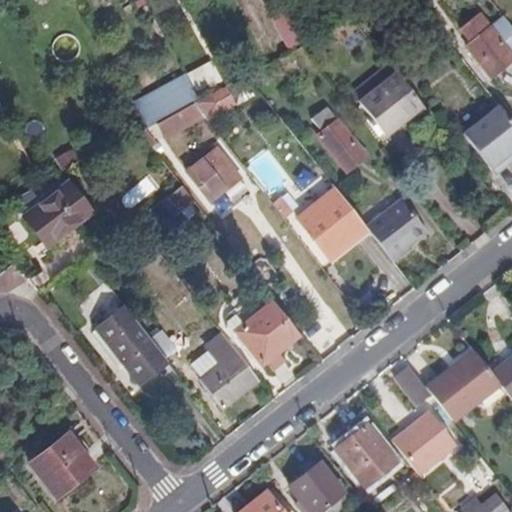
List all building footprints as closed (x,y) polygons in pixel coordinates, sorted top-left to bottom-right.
[(257,0),(286,54),(296,49),(309,42),(285,0),(257,0)] [(490,77),(511,59),(511,31),(502,18),(488,28),(476,13),(453,31),(465,47),(490,77)] [(181,75),(196,103),(223,88),(208,60),(181,75)] [(129,104),(144,131),(152,127),(191,106),(196,103),(181,75),(129,104)] [(383,136),(420,106),(394,75),(357,105),(383,136)] [(511,150),(511,125),(496,105),(461,133),(493,172),(507,161),(504,157),(511,150)] [(199,121),(191,106),(152,127),(160,142),(199,121)] [(362,157),(324,108),(308,120),(317,132),(313,137),(343,173),(362,157)] [(238,179),(212,146),(178,173),(204,206),(238,179)] [(87,215),(65,188),(22,222),(44,249),(87,215)] [(364,228),(332,189),(295,218),(328,258),(365,229),(364,228)] [(167,219),(191,215),(186,191),(163,195),(167,219)] [(276,197),(268,204),(280,219),(289,212),(276,197)] [(365,229),(390,261),(408,247),(406,245),(422,231),(398,200),(364,228),(365,229)] [(344,331),(328,302),(296,319),(312,349),(344,331)] [(260,362),(296,333),(272,303),(242,324),(235,316),(223,325),(240,348),(245,345),(260,362)] [(132,386),(164,361),(163,359),(148,341),(120,305),(88,330),(132,386)] [(148,341),(163,359),(173,350),(159,333),(148,341)] [(219,409),(256,379),(219,333),(204,344),(218,363),(196,379),(219,409)] [(432,394),(451,420),(497,384),(490,374),(472,351),(426,387),(432,394)] [(511,355),(490,374),(497,384),(511,401),(511,400),(511,355)] [(420,404),(432,394),(426,387),(409,365),(396,376),(420,404)] [(390,441),(417,476),(455,447),(429,412),(390,441)] [(364,423),(332,448),(363,485),(393,461),(364,423)] [(90,466),(64,434),(26,463),(52,497),(90,466)] [(0,462),(2,465),(10,459),(0,445),(0,462)] [(316,511),(342,492),(319,461),(315,465),(311,461),(301,469),(303,474),(289,485),(309,511),(316,511)] [(281,511),(265,492),(239,511),(281,511)] [(465,511),(504,511),(495,500),(483,510),(476,501),(464,510),(465,511)]
